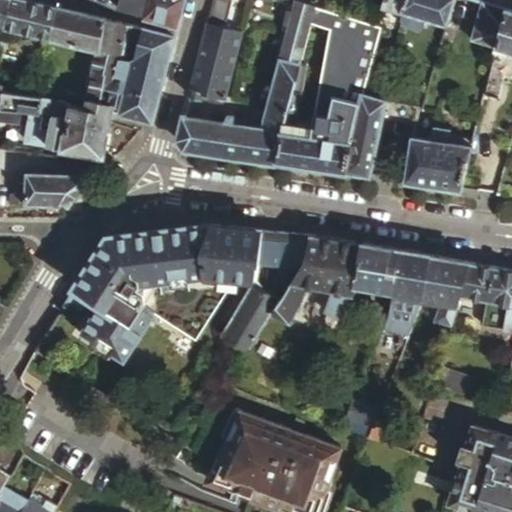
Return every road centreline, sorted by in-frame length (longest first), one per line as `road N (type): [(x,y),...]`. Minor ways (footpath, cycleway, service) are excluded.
road 1 (residential): [(149,177),(511,235)]
road 2 (unknown): [(0,373),(178,480),(237,506)]
road 3 (unclassified): [(92,229),(0,360)]
road 4 (unclassified): [(194,36),(149,177)]
road 5 (unclassified): [(61,0),(194,36)]
